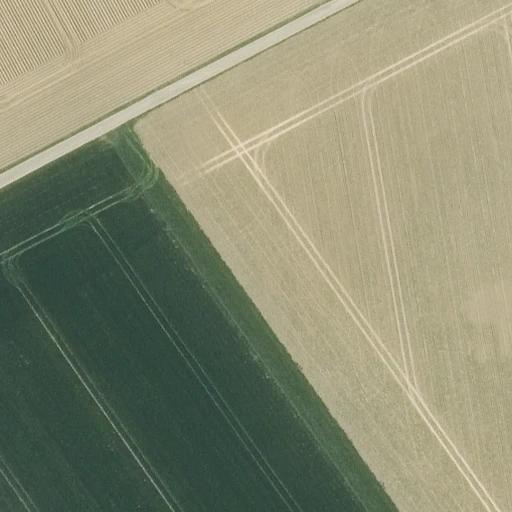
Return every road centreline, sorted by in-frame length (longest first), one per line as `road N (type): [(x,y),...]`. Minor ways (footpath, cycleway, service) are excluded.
road 1 (track): [(375,511),(105,125)]
road 2 (track): [(350,0),(0,180)]
